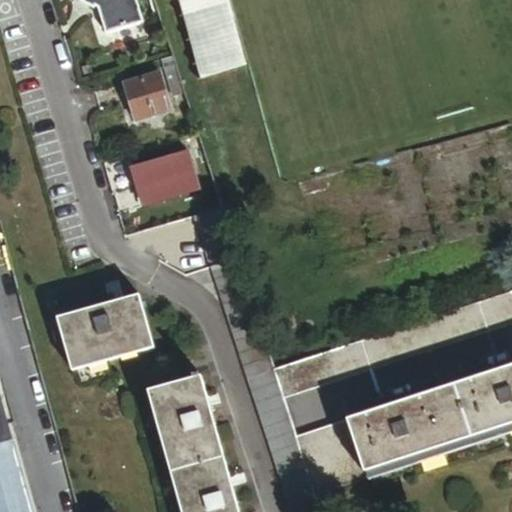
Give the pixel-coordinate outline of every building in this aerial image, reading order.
[(137,4),(136,0),(79,0),(94,10),(96,8),(98,10),(100,16),(137,4)] [(246,66),(227,0),(173,0),(195,80),(246,66)] [(137,4),(100,16),(106,34),(143,22),(137,4)] [(169,111),(157,74),(123,85),(134,122),(169,111)] [(143,187),(138,189),(144,208),(198,191),(187,153),(137,168),(143,187)] [(133,169),(138,189),(143,187),(137,168),(133,169)] [(144,208),(138,189),(134,190),(140,210),(144,208)] [(317,511),(219,210),(195,218),(288,511),(317,511)] [(511,292),(274,370),(284,400),(511,326),(511,292)] [(117,312),(115,306),(58,321),(73,376),(155,353),(146,318),(141,299),(124,303),(126,309),(117,312)] [(124,303),(115,306),(117,312),(126,309),(124,303)] [(511,369),(349,421),(365,474),(368,473),(511,427),(511,369)] [(200,398),(206,396),(201,380),(148,395),(180,511),(238,511),(232,491),(227,492),(223,478),(228,476),(210,411),(204,412),(200,398)] [(0,511),(29,511),(10,444),(0,396),(0,511)] [(210,411),(206,396),(200,398),(204,412),(210,411)] [(349,421),(296,438),(315,498),(367,481),(365,474),(349,421)] [(511,436),(511,427),(368,473),(371,482),(511,436)] [(232,491),(228,476),(223,478),(227,492),(232,491)]
